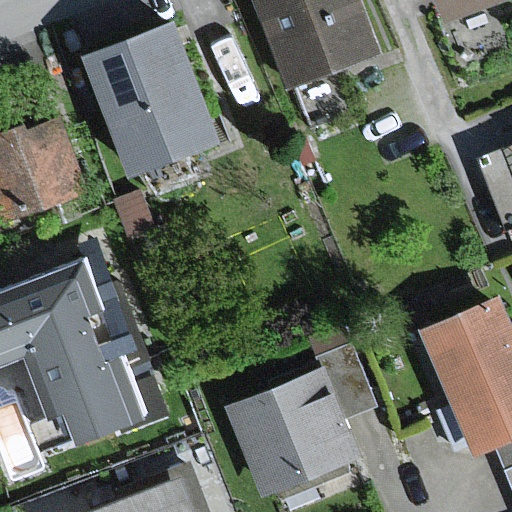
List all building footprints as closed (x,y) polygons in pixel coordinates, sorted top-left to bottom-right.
[(258,0),(292,92),(387,58),(365,0),(258,0)] [(511,0),(451,0),(459,20),(511,0)] [(187,24),(94,60),(142,181),(234,145),(187,24)] [(67,110),(0,132),(0,199),(3,198),(12,223),(45,212),(50,228),(85,217),(80,203),(97,197),(67,110)] [(308,135),(293,140),(303,168),(318,162),(308,135)] [(511,160),(491,168),(511,224),(511,160)] [(143,190),(117,200),(131,238),(158,228),(143,190)] [(98,260),(0,297),(0,370),(43,354),(66,415),(45,423),(57,453),(91,440),(94,446),(158,421),(137,367),(153,361),(122,282),(108,288),(98,260)] [(511,301),(511,300),(437,332),(467,403),(443,413),(460,453),(482,444),(484,451),(498,445),(511,439),(511,301)] [(422,301),(395,312),(405,339),(432,328),(422,301)] [(274,381),(279,394),(333,372),(352,419),(382,407),(357,343),(323,357),(325,361),(274,381)] [(279,394),(238,410),(274,501),(370,464),(352,419),(333,372),(279,394)] [(511,439),(498,445),(510,471),(511,470),(511,439)] [(203,511),(191,482),(116,511),(203,511)]
